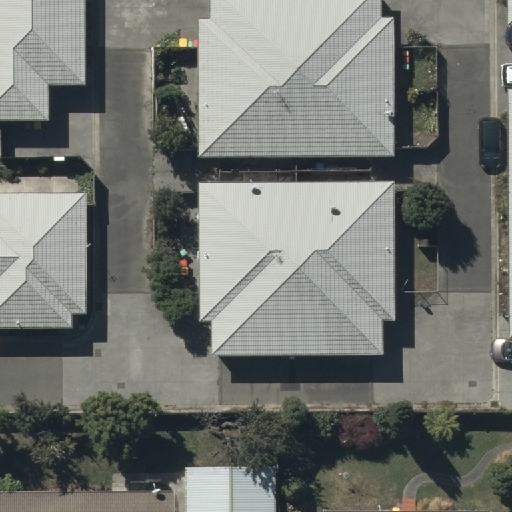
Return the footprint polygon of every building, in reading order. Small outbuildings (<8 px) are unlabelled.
[(86,94),(86,0),(0,0),(0,132),(51,132),(51,94),(86,94)] [(379,0),(205,0),(206,16),(196,16),(198,155),(389,153),(387,16),(379,16),(379,0)] [(392,182),(197,184),(198,321),(211,321),(212,355),(382,353),(382,317),(393,317),(392,182)] [(86,205),(0,205),(0,337),(72,338),(72,323),(87,323),(86,205)] [(273,511),(273,473),(183,473),(183,511),(273,511)] [(0,511),(171,511),(172,502),(0,501),(0,511)]
